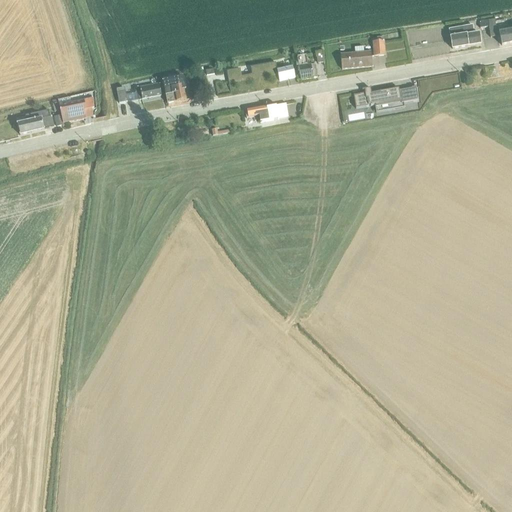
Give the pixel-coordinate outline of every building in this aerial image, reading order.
[(495,20),(480,23),(481,29),(489,28),(491,39),(497,38),(495,20)] [(473,26),(449,30),(452,50),(481,45),(479,34),(474,35),(473,26)] [(511,31),(504,33),(499,34),(502,47),(511,44),(511,31)] [(377,36),(373,36),(374,57),(386,56),(385,42),(384,42),(384,37),(377,38),(377,36)] [(356,54),(341,56),(342,70),(373,67),(371,53),(364,54),(364,48),(355,48),(356,54)] [(323,52),(316,53),(318,64),(325,64),(323,52)] [(306,56),(297,58),(301,81),(317,78),(316,65),(308,66),(306,56)] [(240,70),(227,72),(230,85),(276,77),(278,77),(280,82),(295,79),(293,68),(277,71),(275,63),(250,68),(252,75),(241,77),(240,70)] [(184,78),(163,82),(167,105),(186,101),(184,78)] [(159,84),(135,89),(139,101),(162,96),(159,84)] [(365,95),(354,97),(356,109),(376,106),(376,113),(405,108),(404,104),(418,101),(416,89),(412,89),(412,90),(399,92),(399,90),(381,93),(381,88),(362,91),(363,92),(365,92),(365,95)] [(125,90),(117,91),(120,105),(128,103),(125,90)] [(93,100),(89,100),(71,104),(70,99),(58,101),(63,125),(86,120),(93,119),(93,100)] [(287,104),(267,108),(268,117),(279,115),(279,116),(289,115),(287,104)] [(248,114),(246,114),(248,118),(259,117),(260,123),(269,122),(268,117),(267,108),(247,111),(248,114)] [(27,123),(18,125),(20,136),(55,128),(52,118),(49,118),(48,114),(41,116),(40,113),(26,117),(27,123)] [(61,117),(55,118),(57,128),(63,127),(61,117)]
